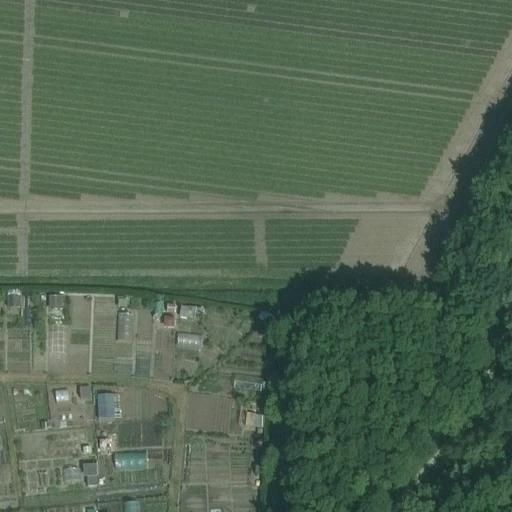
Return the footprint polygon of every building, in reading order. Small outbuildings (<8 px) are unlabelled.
[(85,329),(99,332),(105,304),(90,301),(85,329)] [(195,309),(195,321),(210,320),(209,308),(195,309)] [(129,344),(144,343),(143,315),(129,315),(129,344)] [(190,333),(189,348),(214,350),(215,335),(190,333)] [(132,397),(111,398),(112,426),(133,426),(132,397)] [(206,397),(204,434),(232,435),(233,398),(206,397)] [(97,436),(34,437),(35,466),(97,464),(97,436)] [(101,486),(114,482),(109,467),(96,471),(101,486)]
